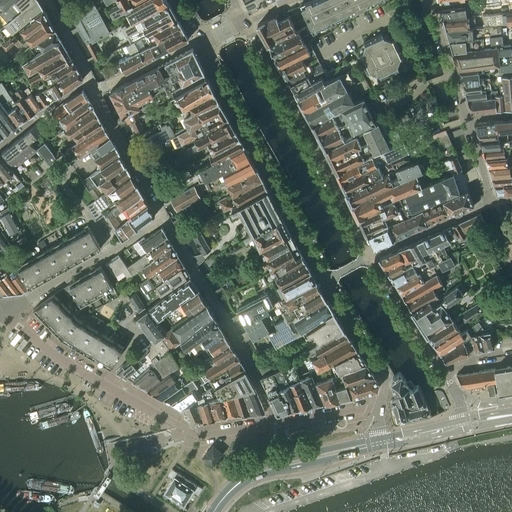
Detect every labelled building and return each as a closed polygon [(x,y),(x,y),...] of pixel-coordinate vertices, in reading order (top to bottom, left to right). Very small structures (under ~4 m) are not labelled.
[(17,14),(34,0),(14,0),(3,9),(4,10),(2,11),(1,11),(0,12),(8,22),(17,14)] [(3,9),(14,0),(0,0),(0,12),(1,11),(2,11),(4,10),(3,9)] [(13,32),(35,15),(43,8),(38,0),(34,0),(17,14),(8,22),(5,24),(5,25),(0,28),(0,40),(2,43),(11,35),(12,37),(15,35),(13,32)] [(84,40),(85,39),(87,44),(92,41),(110,31),(93,0),(92,0),(71,13),(73,18),(77,25),(78,29),(80,33),(81,32),(84,40)] [(127,11),(132,21),(133,21),(133,20),(168,2),(167,0),(140,0),(136,3),(134,4),(132,1),(131,2),(130,0),(129,0),(122,4),(121,3),(112,8),(111,9),(115,16),(116,16),(124,12),(124,13),(127,11)] [(245,0),(250,9),(270,0),(245,0)] [(311,0),(300,5),(303,12),(311,29),(315,27),(317,29),(379,0),(311,0)] [(437,0),(440,8),(470,4),(469,2),(465,2),(464,0),(437,0)] [(131,42),(141,37),(177,19),(168,2),(133,20),(133,21),(132,21),(127,24),(126,22),(122,24),(122,25),(131,42)] [(470,4),(440,8),(443,18),(472,16),(470,4)] [(297,15),(303,12),(300,5),(294,8),(297,14),(297,15)] [(55,29),(51,23),(43,8),(35,15),(36,16),(20,28),(26,35),(19,40),(21,43),(22,43),(23,43),(24,43),(29,40),(33,45),(33,44),(37,41),(38,41),(55,29)] [(258,24),(268,44),(299,30),(298,30),(296,31),(289,16),(287,17),(284,12),(258,24)] [(500,14),(501,25),(507,24),(511,23),(511,12),(508,13),(506,13),(500,14)] [(500,14),(482,15),(483,26),(485,26),(501,25),(500,14)] [(443,18),(446,29),(475,27),(475,16),(472,16),(443,18)] [(177,19),(141,37),(146,47),(150,44),(151,45),(183,28),(177,19)] [(446,29),(449,40),(502,36),(501,25),(485,26),(483,26),(480,27),(475,27),(446,29)] [(268,44),(276,57),(305,43),(301,35),(309,32),(308,29),(306,26),(298,30),(299,30),(268,44)] [(151,45),(156,55),(170,48),(180,43),(181,45),(185,42),(185,41),(188,39),(183,28),(151,45)] [(44,51),(61,40),(55,29),(38,41),(44,51)] [(400,58),(404,56),(396,38),(392,40),(384,37),(382,33),(363,41),(365,45),(362,53),(358,55),(362,64),(367,74),(371,72),(379,75),(381,79),(399,70),(397,66),(400,58)] [(11,35),(2,43),(6,49),(14,42),(17,46),(21,43),(19,40),(15,35),(12,37),(11,35)] [(449,40),(453,51),(498,47),(503,46),(502,36),(449,40)] [(123,46),(126,54),(130,52),(131,54),(133,53),(135,56),(138,54),(137,51),(139,50),(145,61),(156,55),(151,45),(150,44),(146,47),(141,37),(131,42),(123,46)] [(29,75),(38,69),(67,51),(61,40),(44,51),(22,63),(26,70),(27,72),(29,75)] [(92,41),(87,44),(93,58),(95,61),(101,58),(92,41)] [(276,57),(281,67),(301,57),(302,60),(315,54),(311,47),(308,48),(305,43),(276,57)] [(453,51),(458,69),(488,66),(496,65),(499,65),(500,72),(511,70),(511,45),(503,46),(498,47),(453,51)] [(170,90),(172,89),(204,71),(193,48),(166,62),(159,66),(164,76),(161,78),(168,91),(170,89),(170,90)] [(130,52),(126,54),(127,56),(119,60),(126,71),(145,61),(139,50),(137,51),(138,54),(135,56),(133,53),(131,54),(130,52)] [(31,84),(43,77),(72,59),(67,51),(38,69),(41,73),(28,80),(31,84)] [(281,67),(286,76),(300,69),(301,70),(302,70),(303,70),(307,68),(307,67),(308,67),(307,65),(306,66),(302,60),(301,57),(281,67)] [(38,88),(36,90),(37,92),(42,89),(43,90),(48,87),(56,82),(77,69),(72,59),(43,77),(46,81),(37,87),(38,88)] [(291,84),(294,90),(322,75),(326,73),(321,64),(312,68),(314,72),(306,75),(290,84),(291,84)] [(164,76),(159,66),(110,91),(122,114),(123,115),(135,109),(157,97),(156,97),(168,91),(161,78),(164,76)] [(458,69),(461,77),(479,75),(478,71),(489,70),(488,66),(458,69)] [(286,76),(290,84),(306,75),(305,73),(309,71),(309,69),(308,67),(307,67),(307,68),(303,70),(302,70),(301,70),(300,69),(286,76)] [(83,79),(77,69),(56,82),(62,93),(83,79)] [(347,89),(345,86),(354,81),(349,70),(326,82),(298,98),(305,111),(347,89)] [(176,97),(178,96),(208,79),(204,71),(172,89),(176,97)] [(461,77),(463,85),(490,82),(489,73),(486,74),(487,78),(479,79),(479,75),(461,77)] [(294,90),(298,98),(326,82),(322,75),(294,90)] [(511,75),(501,77),(503,94),(504,110),(511,108),(511,75)] [(191,105),(214,92),(208,79),(178,96),(185,108),(186,108),(191,105)] [(0,114),(11,129),(17,124),(2,104),(12,97),(1,81),(0,82),(0,114)] [(56,82),(48,87),(56,97),(62,93),(56,82)] [(463,85),(465,92),(482,91),(481,87),(489,86),(489,90),(491,90),(490,82),(463,85)] [(30,86),(22,91),(26,97),(36,111),(44,105),(34,91),(30,86)] [(48,87),(43,90),(51,101),(56,97),(48,87)] [(21,97),(15,101),(27,118),(36,111),(26,97),(22,91),(19,88),(15,91),(16,93),(18,94),(21,97)] [(36,90),(34,91),(44,105),(51,101),(43,90),(42,89),(37,92),(36,90)] [(69,110),(88,98),(83,89),(64,101),(64,102),(69,110)] [(313,124),(332,114),(340,109),(354,103),(347,89),(305,111),(313,124)] [(465,92),(468,100),(492,98),(491,93),(489,93),(489,95),(486,95),(485,90),(482,91),(465,92)] [(491,91),(491,93),(492,98),(495,98),(497,111),(504,110),(503,94),(497,94),(497,91),(491,91)] [(214,92),(191,105),(195,112),(218,101),(214,92)] [(12,97),(2,104),(17,124),(27,118),(15,101),(12,97)] [(67,127),(93,108),(88,98),(69,110),(64,102),(51,112),(58,120),(56,121),(59,125),(63,122),(67,127)] [(340,109),(346,121),(338,125),(332,114),(313,124),(325,148),(376,124),(363,98),(354,103),(340,109)] [(492,98),(468,100),(471,113),(497,111),(495,98),(492,98)] [(202,122),(215,115),(223,111),(218,101),(195,112),(190,115),(189,115),(184,118),(188,125),(197,121),(198,124),(199,126),(203,124),(202,122)] [(82,129),(99,117),(93,108),(67,127),(64,129),(70,137),(73,135),(73,134),(80,129),(82,129)] [(181,111),(184,118),(189,115),(190,115),(186,108),(185,108),(183,109),(184,110),(181,111)] [(135,109),(123,115),(125,119),(128,123),(131,122),(138,117),(140,117),(135,109)] [(171,138),(173,137),(177,146),(194,138),(228,120),(223,111),(215,115),(202,122),(203,124),(199,126),(198,124),(197,121),(188,125),(175,132),(171,126),(173,125),(169,118),(164,120),(166,123),(161,126),(163,129),(146,138),(142,141),(146,149),(150,147),(151,147),(170,136),(171,138)] [(0,129),(4,135),(5,134),(11,129),(0,114),(0,129)] [(99,127),(103,124),(99,117),(82,129),(80,129),(73,134),(73,135),(78,141),(99,126),(99,127)] [(138,117),(131,122),(137,134),(137,135),(145,131),(138,117)] [(511,119),(494,121),(495,130),(497,130),(499,130),(499,132),(511,130),(511,119)] [(218,137),(234,130),(228,120),(194,138),(197,143),(187,148),(189,151),(208,141),(213,138),(218,137)] [(325,148),(337,172),(404,140),(406,138),(404,133),(398,132),(385,138),(383,134),(386,133),(386,132),(387,131),(387,130),(382,120),(377,123),(378,123),(376,124),(325,148)] [(39,121),(23,134),(29,142),(30,142),(46,129),(39,121)] [(477,132),(495,130),(494,121),(477,122),(475,124),(477,132)] [(89,148),(109,134),(103,124),(99,127),(99,126),(78,141),(77,140),(72,143),(74,145),(67,150),(68,153),(74,149),(79,156),(89,148)] [(213,152),(239,139),(234,130),(218,137),(213,138),(208,141),(213,152)] [(477,132),(480,141),(498,139),(497,130),(495,130),(477,132)] [(437,137),(441,149),(451,144),(447,133),(437,137)] [(23,134),(16,140),(29,156),(37,150),(30,142),(29,142),(23,134)] [(95,158),(114,144),(110,136),(109,134),(89,148),(92,152),(91,153),(95,158)] [(214,161),(244,146),(239,139),(213,152),(210,154),(214,161)] [(480,141),(483,149),(510,148),(511,147),(511,140),(500,142),(500,139),(498,139),(480,141)] [(29,156),(16,140),(9,145),(22,162),(29,156)] [(37,148),(49,163),(50,164),(57,158),(54,156),(56,153),(60,150),(62,148),(63,147),(66,141),(64,140),(60,147),(58,148),(59,149),(58,151),(56,148),(51,151),(45,142),(37,148)] [(337,172),(342,182),(405,151),(408,150),(404,140),(337,172)] [(98,169),(120,155),(114,143),(114,144),(95,158),(94,158),(99,165),(97,167),(98,169)] [(22,162),(9,145),(2,151),(15,168),(22,162)] [(205,181),(206,181),(251,159),(244,146),(214,161),(195,171),(200,182),(205,181)] [(483,149),(486,158),(508,156),(508,153),(510,152),(510,148),(483,149)] [(54,156),(57,158),(63,154),(63,153),(60,150),(56,153),(54,156)] [(342,182),(347,192),(388,173),(396,169),(410,163),(405,151),(342,182)] [(8,183),(10,186),(20,179),(8,164),(0,154),(0,172),(6,180),(8,183)] [(107,192),(133,174),(120,155),(98,169),(82,180),(89,190),(100,182),(107,192)] [(449,175),(453,173),(462,169),(458,160),(456,156),(443,161),(449,175)] [(486,158),(488,167),(511,164),(511,156),(508,156),(486,158)] [(227,184),(256,169),(251,159),(206,181),(212,192),(227,184)] [(398,177),(400,181),(416,173),(422,171),(417,160),(410,163),(396,169),(399,176),(398,177)] [(511,164),(488,167),(491,176),(511,174),(511,164)] [(232,194),(262,179),(256,169),(227,184),(232,194)] [(352,203),(400,181),(398,177),(391,180),(388,173),(347,192),(352,203)] [(352,203),(359,218),(384,206),(385,206),(381,198),(390,194),(392,198),(421,186),(416,173),(400,181),(352,203)] [(401,212),(403,218),(408,216),(408,215),(407,213),(459,191),(455,180),(453,173),(449,175),(422,186),(392,198),(394,201),(398,211),(400,210),(401,212)] [(110,204),(115,201),(136,184),(133,174),(107,192),(103,195),(110,204)] [(511,174),(491,176),(494,184),(503,184),(511,183),(511,174)] [(224,211),(232,207),(267,189),(262,179),(232,194),(235,200),(230,202),(227,196),(218,200),(224,211)] [(511,183),(503,184),(504,194),(511,193),(511,183)] [(116,213),(125,207),(131,203),(142,195),(136,184),(115,201),(118,205),(109,212),(104,215),(110,217),(116,214),(116,213)] [(503,184),(494,184),(497,195),(504,194),(503,184)] [(172,201),(177,210),(191,203),(201,198),(194,186),(171,199),(172,201)] [(254,232),(282,218),(282,216),(282,217),(280,213),(270,194),(268,190),(267,189),(232,207),(234,210),(241,207),(252,230),(246,233),(248,237),(251,234),(254,232)] [(443,200),(449,215),(473,205),(468,190),(443,200)] [(100,211),(110,204),(103,195),(95,199),(95,200),(87,206),(95,221),(104,214),(100,211)] [(125,207),(132,216),(148,204),(142,195),(131,203),(125,207)] [(423,209),(429,224),(449,215),(443,200),(423,209)] [(359,218),(367,234),(388,225),(390,223),(403,218),(401,212),(400,210),(398,211),(394,201),(385,206),(384,206),(359,218)] [(148,204),(132,216),(129,218),(129,219),(123,223),(115,229),(122,240),(127,236),(155,215),(148,204)] [(8,207),(0,211),(0,212),(2,216),(0,216),(0,217),(4,226),(15,219),(11,211),(10,211),(8,207)] [(408,216),(403,218),(390,223),(392,227),(389,228),(394,239),(429,224),(423,209),(408,215),(408,216)] [(472,216),(478,228),(485,224),(480,213),(472,216)] [(465,219),(472,232),(478,228),(472,216),(465,219)] [(260,249),(290,233),(282,218),(254,232),(251,234),(255,242),(256,242),(257,242),(260,249)] [(15,219),(4,226),(9,234),(11,233),(13,237),(22,232),(19,229),(20,228),(15,219)] [(465,219),(459,223),(465,235),(472,232),(465,219)] [(388,225),(367,234),(369,239),(370,239),(374,248),(394,239),(389,228),(392,227),(390,223),(388,225)] [(459,223),(453,225),(459,238),(465,235),(459,223)] [(91,230),(90,230),(87,224),(84,226),(85,228),(17,266),(29,288),(101,248),(92,233),(91,230)] [(444,229),(450,241),(457,238),(459,242),(467,239),(465,235),(459,238),(453,225),(444,229)] [(133,244),(141,256),(145,253),(167,237),(162,227),(145,238),(144,237),(133,244)] [(0,250),(0,251),(2,250),(9,257),(15,252),(10,244),(5,237),(0,229),(0,250)] [(423,258),(428,266),(438,261),(448,256),(443,244),(449,241),(450,240),(450,241),(444,229),(416,242),(423,253),(420,254),(423,258)] [(200,247),(203,253),(211,248),(201,231),(194,235),(197,241),(196,241),(200,247)] [(266,259),(296,243),(290,233),(260,249),(266,259)] [(154,257),(172,244),(167,237),(145,253),(150,261),(155,257),(154,257)] [(390,275),(396,284),(420,272),(423,270),(428,266),(423,258),(420,254),(423,253),(416,242),(410,245),(414,253),(418,260),(390,275)] [(272,270),(276,268),(301,253),(296,243),(266,259),(272,270)] [(142,267),(149,275),(178,254),(172,244),(154,257),(155,257),(150,261),(142,267)] [(409,256),(414,253),(410,245),(399,249),(403,257),(408,254),(409,256)] [(380,257),(385,266),(403,257),(399,249),(380,257)] [(455,264),(458,263),(458,251),(454,253),(448,256),(438,261),(442,270),(455,264)] [(106,262),(120,283),(142,267),(150,261),(145,253),(141,256),(127,266),(118,254),(106,262)] [(278,276),(305,261),(301,253),(276,268),(278,272),(276,273),(278,276)] [(385,266),(390,275),(418,260),(414,253),(409,256),(408,254),(403,257),(385,266)] [(135,285),(141,294),(184,264),(178,254),(149,275),(135,285)] [(282,286),(310,271),(305,261),(278,276),(276,277),(282,286)] [(396,284),(402,293),(425,281),(424,281),(428,278),(436,272),(442,270),(438,261),(428,266),(423,270),(420,272),(396,284)] [(184,264),(141,294),(147,303),(161,293),(189,274),(184,264)] [(7,273),(11,278),(22,292),(29,288),(15,269),(12,265),(8,268),(11,271),(7,273)] [(69,284),(74,293),(81,305),(113,287),(101,265),(69,283),(69,284)] [(0,288),(3,293),(3,294),(13,293),(2,278),(0,275),(0,273),(1,272),(0,271),(0,288)] [(276,302),(316,281),(310,271),(282,286),(277,289),(282,299),(278,301),(276,302)] [(402,293),(407,302),(442,282),(436,272),(428,278),(424,281),(425,281),(402,293)] [(7,273),(2,278),(13,293),(22,292),(11,278),(7,273)] [(190,277),(149,307),(158,319),(165,314),(198,289),(198,288),(197,288),(196,288),(190,279),(189,278),(190,277)] [(296,304),(321,290),(316,281),(276,302),(281,312),(294,305),(296,304)] [(407,302),(413,310),(437,296),(438,295),(440,294),(437,290),(441,288),(442,289),(444,287),(442,282),(407,302)] [(68,296),(74,293),(69,284),(63,288),(68,296)] [(137,309),(138,310),(145,305),(145,304),(147,303),(141,294),(135,285),(133,287),(126,292),(134,304),(132,305),(135,310),(137,309)] [(413,310),(428,334),(452,318),(445,307),(463,294),(457,285),(451,289),(451,288),(448,291),(443,295),(445,297),(441,301),(437,296),(413,310)] [(165,314),(173,326),(206,303),(198,289),(165,314)] [(302,315),(326,299),(321,290),(296,304),(302,315)] [(240,316),(245,324),(269,311),(267,308),(273,304),(268,293),(236,309),(240,316)] [(54,294),(34,309),(62,338),(111,368),(123,346),(78,319),(54,294)] [(302,330),(333,311),(331,308),(326,299),(302,315),(296,304),(294,305),(299,315),(287,322),(281,312),(272,317),(273,319),(275,321),(278,326),(268,330),(276,344),(302,331),(302,330)] [(428,334),(434,343),(458,327),(455,322),(462,317),(466,322),(469,321),(484,312),(478,302),(477,302),(452,318),(428,334)] [(160,336),(171,350),(182,342),(214,317),(206,303),(173,326),(172,327),(166,331),(160,336)] [(153,341),(160,336),(166,331),(158,319),(149,307),(136,317),(153,341)] [(267,325),(275,321),(273,319),(272,317),(269,311),(245,324),(249,331),(265,323),(267,325)] [(321,344),(344,329),(333,311),(302,330),(302,331),(306,338),(312,335),(315,339),(317,338),(321,344)] [(214,317),(182,342),(187,349),(219,325),(214,317)] [(434,343),(442,354),(470,335),(475,332),(484,330),(483,327),(484,327),(485,325),(484,323),(483,321),(482,320),(479,321),(461,332),(458,327),(434,343)] [(253,338),(268,330),(278,326),(275,321),(267,325),(265,323),(249,331),(251,334),(253,338)] [(192,357),(201,350),(224,334),(219,325),(187,349),(192,357)] [(318,350),(320,355),(349,338),(344,330),(344,329),(321,344),(316,346),(315,345),(306,350),(308,355),(317,351),(318,350)] [(490,331),(480,333),(483,350),(494,347),(490,331)] [(480,333),(475,334),(477,341),(473,342),(475,352),(483,350),(480,333)] [(201,350),(206,358),(229,342),(224,334),(201,350)] [(470,335),(442,354),(448,361),(475,352),(473,342),(477,341),(475,334),(470,335)] [(126,377),(132,380),(149,366),(153,363),(170,351),(171,350),(160,336),(153,341),(123,365),(122,364),(117,370),(116,370),(116,371),(126,377)] [(305,362),(309,370),(311,374),(334,363),(334,362),(356,352),(358,351),(349,338),(320,355),(305,362)] [(200,371),(202,372),(211,366),(234,351),(229,342),(206,358),(204,359),(208,364),(193,374),(194,375),(200,371)] [(132,380),(141,385),(155,374),(154,373),(157,371),(163,378),(180,365),(170,351),(153,363),(149,366),(132,380)] [(204,382),(210,378),(240,360),(234,351),(211,366),(202,372),(200,374),(204,382)] [(334,363),(337,368),(361,357),(358,351),(356,352),(334,362),(334,363)] [(337,368),(340,374),(341,374),(366,364),(361,357),(337,368),(337,369),(337,368)] [(240,360),(210,378),(215,386),(245,370),(240,360)] [(147,389),(155,394),(187,371),(189,370),(184,362),(180,365),(163,378),(147,389)] [(264,363),(263,365),(256,368),(259,375),(271,369),(267,362),(264,363)] [(298,375),(293,362),(271,371),(260,377),(275,409),(275,410),(280,412),(290,409),(287,395),(283,397),(279,388),(289,383),(299,378),(298,375)] [(367,364),(366,364),(341,374),(345,385),(348,384),(374,376),(367,364)] [(511,365),(495,368),(498,392),(511,389),(511,365)] [(498,392),(495,368),(494,368),(457,374),(465,387),(487,384),(489,394),(498,392)] [(215,386),(210,389),(212,394),(214,399),(221,398),(223,397),(233,395),(255,388),(245,370),(215,386)] [(309,370),(298,375),(299,378),(311,405),(325,402),(324,400),(325,400),(324,398),(323,398),(316,381),(317,383),(315,384),(315,383),(313,382),(312,383),(309,375),(311,374),(309,370)] [(141,385),(147,389),(163,378),(157,371),(154,373),(155,374),(141,385)] [(163,398),(200,374),(202,372),(200,371),(194,375),(193,374),(191,376),(187,371),(155,394),(163,398)] [(418,402),(424,399),(419,386),(414,388),(410,382),(407,384),(399,372),(393,377),(395,381),(391,384),(396,398),(390,400),(394,412),(395,415),(397,422),(406,420),(404,410),(410,408),(411,410),(420,408),(418,402)] [(163,398),(171,402),(193,389),(201,384),(204,382),(200,374),(163,398)] [(332,376),(340,400),(353,397),(348,384),(345,385),(341,374),(340,374),(333,377),(332,376)] [(332,376),(324,378),(327,386),(326,386),(328,391),(330,390),(332,394),(330,394),(332,401),(339,400),(340,400),(332,376)] [(348,384),(353,397),(377,389),(378,385),(377,382),(374,376),(348,384)] [(300,407),(311,405),(299,378),(289,383),(291,388),(300,407)] [(324,378),(316,381),(323,398),(324,398),(325,400),(324,400),(325,402),(332,401),(330,394),(332,394),(330,390),(328,391),(326,386),(327,386),(324,378)] [(291,409),(300,407),(291,388),(289,383),(279,388),(283,397),(287,395),(290,409),(291,409)] [(255,388),(233,395),(239,414),(251,413),(246,397),(257,394),(255,388)] [(171,402),(180,408),(196,398),(204,395),(202,393),(202,392),(197,395),(193,389),(171,402)] [(196,398),(204,420),(215,418),(209,400),(214,399),(212,394),(210,389),(206,391),(202,393),(204,395),(196,398)] [(437,389),(434,390),(443,409),(450,406),(443,391),(441,390),(439,389),(437,389)] [(261,403),(257,394),(246,397),(251,413),(264,412),(261,403)] [(223,397),(221,398),(226,416),(239,414),(233,395),(223,397)] [(196,398),(180,408),(192,424),(204,420),(196,398)] [(214,399),(209,400),(215,418),(223,417),(223,419),(226,418),(226,416),(221,398),(214,399)] [(424,400),(424,399),(418,402),(420,408),(411,410),(410,408),(404,410),(406,420),(407,422),(427,416),(426,410),(428,409),(424,400)] [(457,440),(445,443),(447,449),(448,450),(459,446),(457,440)] [(203,456),(212,463),(221,453),(212,445),(203,456)] [(173,478),(164,492),(183,505),(192,491),(198,494),(202,488),(194,483),(195,483),(179,473),(172,469),(168,475),(173,478)]
